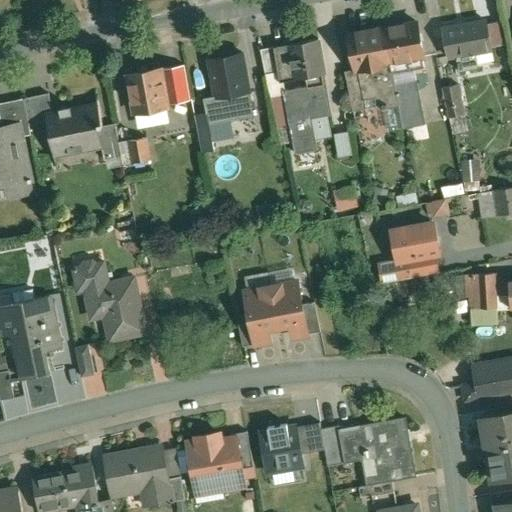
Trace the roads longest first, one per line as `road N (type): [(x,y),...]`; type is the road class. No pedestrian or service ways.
road 1 (residential): [(457,511),(448,435),(433,400),(409,376),(383,369),(241,378),(0,434)]
road 2 (residential): [(283,0),(0,52)]
